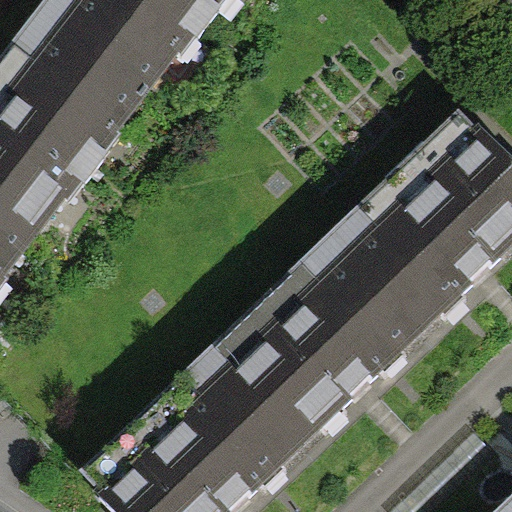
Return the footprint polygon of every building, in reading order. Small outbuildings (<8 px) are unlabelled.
[(36,0),(31,7),(142,91),(211,0),(36,0)] [(0,47),(0,222),(27,243),(142,91),(31,7),(0,47)] [(328,231),(422,330),(511,245),(511,162),(460,107),(328,231)] [(0,277),(27,243),(0,222),(0,277)] [(197,354),(291,454),(422,330),(328,231),(197,354)] [(66,478),(97,511),(228,511),(291,454),(197,354),(66,478)] [(511,511),(511,482),(480,511),(511,511)]
